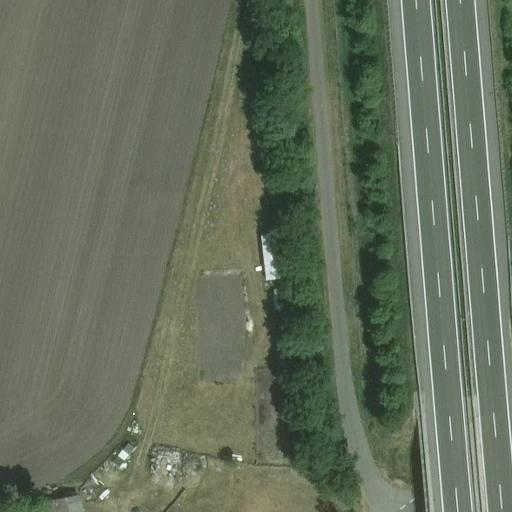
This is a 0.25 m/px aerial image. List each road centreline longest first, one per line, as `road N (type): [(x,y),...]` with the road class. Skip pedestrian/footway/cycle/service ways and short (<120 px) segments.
road 1 (unclassified): [(379,511),(342,403),(314,0)]
road 2 (motorway): [(416,0),(459,511)]
road 3 (motorway): [(503,511),(461,0)]
